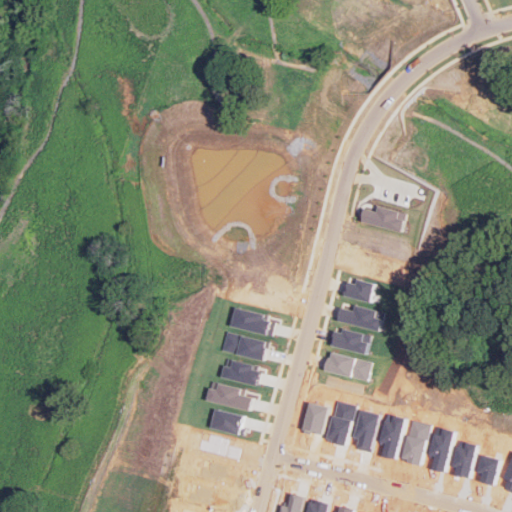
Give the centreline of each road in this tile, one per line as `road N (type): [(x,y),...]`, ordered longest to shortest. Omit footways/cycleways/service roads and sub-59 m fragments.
road 1 (residential): [(474,0),(488,30),(409,76),(362,134),(263,511)]
road 2 (residential): [(491,511),(278,455)]
